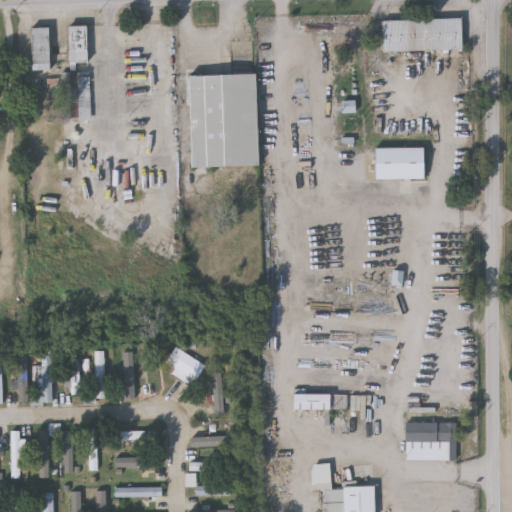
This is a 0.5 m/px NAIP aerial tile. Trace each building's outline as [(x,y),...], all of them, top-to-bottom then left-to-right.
[(383,19),(462,17),(462,49),(384,51),(383,19)] [(88,64),(80,64),(80,72),(91,71),(92,120),(69,120),(68,26),(87,26),(88,64)] [(33,71),(33,28),(52,28),(52,70),(33,71)] [(190,75),(257,74),(258,165),(191,166),(190,75)] [(206,369),(196,384),(167,362),(177,348),(206,369)] [(96,353),(106,353),(106,400),(96,400),(96,353)] [(19,357),(29,357),(29,404),(19,404),(19,357)] [(53,357),(54,403),(45,404),(45,407),(33,408),(33,397),(43,397),(42,357),(53,357)] [(72,395),(72,361),(80,361),(80,395),(72,395)] [(350,409),(295,409),(295,394),(350,394),(350,409)] [(459,421),(459,460),(408,460),(408,422),(459,421)] [(62,427),(62,437),(50,437),(50,479),(40,479),(40,433),(51,433),(51,426),(62,427)] [(90,472),(90,431),(98,431),(98,472),(90,472)] [(123,441),(123,433),(157,433),(157,441),(123,441)] [(235,437),(235,449),(197,449),(197,437),(235,437)] [(324,511),(324,492),(315,492),(314,464),(333,463),(334,487),(377,486),(377,511),(324,511)] [(197,497),(197,486),(230,486),(230,497),(197,497)] [(117,489),(163,489),(163,498),(117,498),(117,489)] [(97,511),(97,493),(107,493),(107,511),(97,511)] [(55,495),(55,511),(44,511),(44,495),(55,495)] [(83,511),(73,511),(73,496),(83,496),(83,511)] [(33,511),(21,511),(21,498),(33,498),(33,511)] [(0,511),(9,511),(10,502),(0,501),(0,511)]
